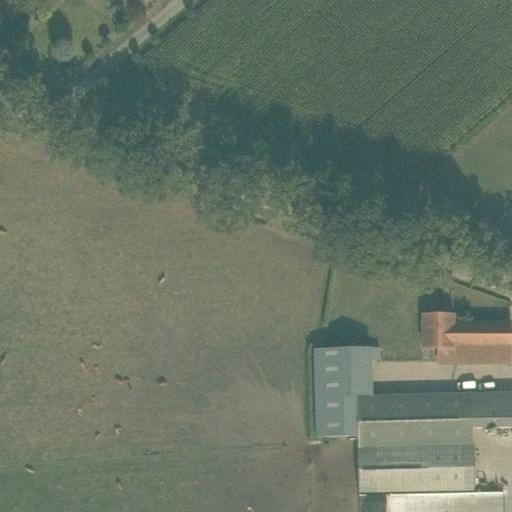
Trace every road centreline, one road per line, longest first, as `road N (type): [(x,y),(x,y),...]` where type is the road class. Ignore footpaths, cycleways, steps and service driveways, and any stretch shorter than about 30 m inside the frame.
road 1 (unclassified): [(511,287),(49,121)]
road 2 (unclassified): [(49,121),(192,0)]
